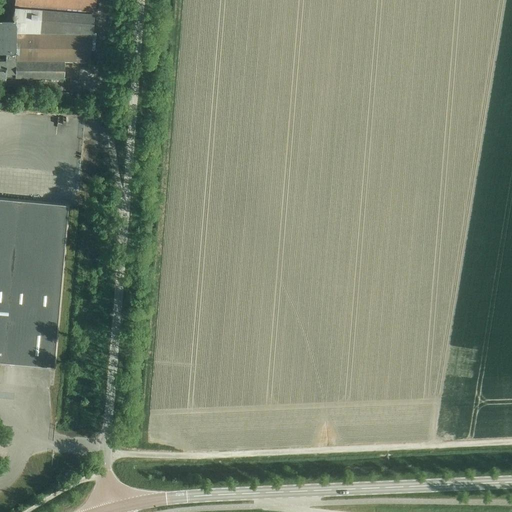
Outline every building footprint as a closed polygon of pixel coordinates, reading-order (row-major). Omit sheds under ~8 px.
[(15,34),(92,34),(94,0),(14,0),(13,22),(15,22),(15,34)] [(13,56),(13,63),(63,63),(90,63),(92,36),(13,35),(13,56)] [(0,78),(5,79),(5,74),(13,74),(13,63),(13,56),(5,56),(5,59),(0,59),(0,78)] [(13,74),(13,79),(63,79),(63,63),(13,63),(13,74)] [(0,361),(52,367),(67,206),(0,199),(0,361)]
